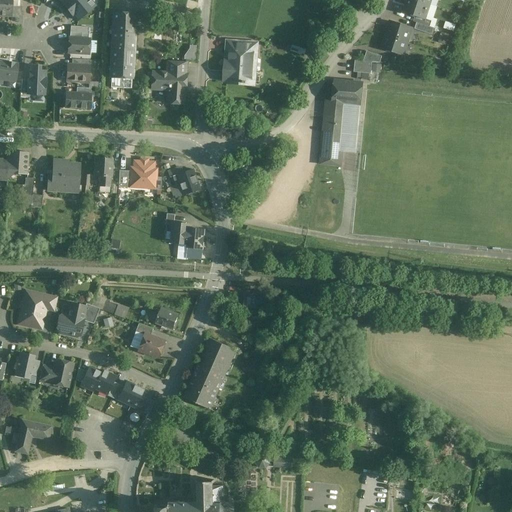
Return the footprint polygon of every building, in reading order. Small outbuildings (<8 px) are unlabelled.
[(0,0),(0,15),(11,16),(11,6),(11,0),(0,0)] [(60,0),(64,4),(63,5),(67,10),(79,0),(60,0)] [(89,0),(79,0),(67,10),(72,15),(73,15),(77,21),(95,6),(89,0)] [(429,5),(413,0),(407,0),(404,12),(415,16),(425,19),(429,5)] [(137,14),(112,13),(109,79),(134,80),(137,14)] [(425,19),(415,16),(413,22),(417,23),(430,27),(432,21),(425,19)] [(443,28),(453,31),(455,24),(445,21),(443,28)] [(412,29),(391,22),(386,35),(407,42),(412,29)] [(430,27),(417,23),(415,29),(432,35),(434,28),(430,27)] [(437,41),(445,44),(449,34),(441,31),(437,41)] [(407,42),(386,35),(382,49),(403,55),(407,42)] [(70,38),(69,38),(68,53),(89,55),(89,40),(88,40),(70,38)] [(245,43),(227,41),(226,52),(228,52),(245,53),(245,52),(245,43)] [(245,53),(228,52),(227,72),(236,73),(235,82),(243,83),(243,84),(246,84),(246,83),(255,83),(256,73),(253,70),(251,70),(251,61),(253,61),(257,59),(257,53),(245,52),(245,53)] [(382,56),(367,52),(363,61),(372,62),(380,63),(382,56)] [(186,62),(167,61),(167,73),(186,74),(186,62)] [(363,61),(355,61),(354,73),(371,74),(372,62),(363,61)] [(14,64),(8,63),(7,63),(7,64),(0,62),(0,79),(16,81),(18,65),(14,65),(15,64),(14,64)] [(78,66),(68,65),(67,81),(89,83),(90,67),(78,66)] [(40,67),(30,66),(29,80),(28,80),(27,94),(44,95),(45,88),(46,79),(45,79),(45,72),(39,71),(40,67)] [(167,73),(152,72),(151,90),(167,91),(166,104),(184,105),(185,92),(186,74),(167,73)] [(363,84),(334,81),(332,103),(361,106),(363,84)] [(76,94),(66,93),(65,108),(89,110),(90,95),(76,94)] [(346,109),(326,107),(320,164),(341,166),(343,150),(339,150),(342,119),(345,119),(346,109)] [(28,153),(10,152),(9,152),(9,153),(8,160),(7,174),(8,174),(27,175),(27,174),(28,154),(29,154),(29,153),(28,153)] [(8,160),(0,159),(0,180),(7,181),(8,174),(7,174),(8,160)] [(112,160),(95,159),(94,176),(100,176),(100,187),(110,187),(110,177),(111,177),(112,160)] [(62,161),(53,160),(52,175),(48,175),(47,191),(78,193),(80,165),(62,164),(62,161)] [(154,163),(134,161),(133,169),(131,168),(131,172),(130,183),(131,183),(145,184),(145,188),(154,188),(155,188),(156,177),(156,170),(154,170),(154,163)] [(192,169),(172,177),(176,186),(179,185),(183,196),(200,190),(192,169)] [(131,172),(119,171),(118,187),(131,188),(131,183),(130,183),(131,172)] [(34,179),(25,178),(25,186),(22,186),(21,196),(32,196),(32,195),(34,179)] [(43,196),(32,195),(32,196),(30,209),(41,210),(43,196)] [(175,215),(167,214),(166,224),(174,225),(174,224),(175,215)] [(174,224),(174,225),(172,243),(188,244),(188,248),(203,249),(204,231),(190,230),(191,226),(174,224)] [(174,248),(160,247),(159,254),(173,256),(174,248)] [(40,295),(26,291),(18,324),(41,329),(46,309),(38,307),(40,295)] [(57,299),(40,295),(38,307),(46,309),(55,311),(57,299)] [(129,308),(118,304),(117,305),(94,296),(92,306),(125,319),(129,308)] [(270,298),(245,296),(244,306),(269,309),(270,298)] [(85,307),(70,304),(69,309),(71,310),(69,317),(63,315),(59,317),(58,325),(61,326),(59,333),(75,337),(76,334),(80,335),(83,321),(86,307),(85,307)] [(99,309),(86,304),(85,307),(86,307),(83,321),(93,324),(99,309)] [(161,308),(159,315),(148,310),(145,319),(156,323),(173,330),(174,329),(175,330),(178,324),(176,323),(179,315),(161,308)] [(111,317),(103,319),(105,328),(114,325),(111,317)] [(153,329),(138,324),(135,332),(144,335),(144,334),(151,337),(153,329)] [(151,337),(144,334),(144,335),(138,350),(145,352),(146,354),(150,356),(152,355),(160,358),(166,342),(151,337)] [(275,343),(256,338),(247,369),(252,370),(256,359),(269,363),(275,343)] [(210,339),(184,397),(184,398),(210,410),(211,409),(210,409),(236,350),(210,339)] [(35,356),(20,353),(14,376),(29,380),(30,375),(34,360),(35,356)] [(40,362),(34,360),(30,375),(36,377),(40,362)] [(72,364),(56,360),(54,370),(50,369),(48,381),(52,382),(51,384),(67,387),(72,364)] [(50,368),(42,366),(39,381),(47,383),(48,381),(50,369),(50,368)] [(147,392),(125,381),(124,383),(119,381),(117,387),(121,389),(115,400),(147,415),(156,396),(147,392)] [(51,427),(22,421),(16,451),(27,454),(31,436),(48,440),(51,427)] [(10,427),(10,428),(6,427),(5,436),(5,433),(13,435),(14,429),(11,428),(11,427),(10,427)] [(267,454),(260,453),(255,457),(255,464),(259,468),(265,469),(270,465),(274,465),(275,459),(270,458),(267,454)] [(292,459),(275,458),(274,465),(274,467),(291,469),(292,459)] [(181,479),(181,470),(169,470),(169,479),(181,479)] [(212,483),(199,483),(196,481),(195,482),(197,484),(198,496),(199,497),(212,496),(216,492),(218,494),(218,495),(219,495),(219,496),(220,495),(221,496),(220,497),(221,497),(224,497),(223,486),(213,487),(213,484),(215,481),(214,480),(212,483)] [(291,500),(292,481),(280,481),(279,499),(291,500)] [(380,488),(375,486),(372,496),(378,498),(380,488)] [(212,496),(199,497),(198,496),(197,495),(196,496),(198,498),(198,503),(190,503),(190,501),(188,501),(188,503),(181,504),(181,502),(179,502),(179,504),(172,504),(172,502),(170,502),(170,504),(169,504),(169,505),(167,505),(167,507),(169,507),(158,508),(158,506),(156,506),(156,508),(154,508),(155,510),(156,510),(156,511),(225,511),(226,511),(228,510),(227,508),(225,509),(221,505),(222,503),(221,503),(221,497),(220,497),(221,496),(220,495),(219,496),(219,495),(218,495),(218,494),(216,492),(212,496)] [(408,498),(396,497),(396,505),(408,506),(408,498)]
